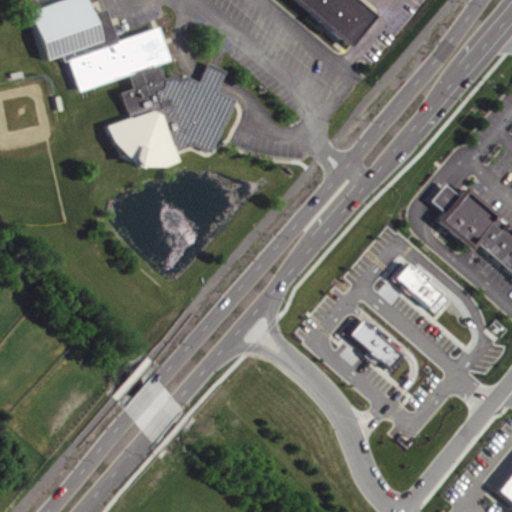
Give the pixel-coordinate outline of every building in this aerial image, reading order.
[(193,80),(198,68),(202,60),(220,69),(217,77),(211,89),(230,98),(205,150),(189,143),(169,150),(172,158),(157,165),(129,163),(132,162),(126,163),(124,158),(123,160),(105,139),(99,124),(124,115),(116,91),(128,86),(123,72),(74,88),(63,59),(58,60),(56,53),(41,57),(24,9),(52,0),(83,0),(87,12),(101,7),(113,40),(153,25),(165,59),(154,62),(159,75),(172,71),(174,77),(180,74),(193,80)] [(291,0),(343,44),(369,14),(352,0),(291,0)] [(511,276),(471,241),(465,248),(430,219),(438,210),(430,202),(425,199),(439,182),(445,188),(452,193),(459,184),(477,199),(495,214),(492,218),(494,220),(497,222),(499,220),(508,227),(511,231),(511,276)] [(402,295),(419,311),(434,294),(401,262),(385,279),(402,295)] [(361,359),(364,362),(368,358),(379,368),(391,355),(354,321),(343,333),(360,349),(356,354),(361,359)]
